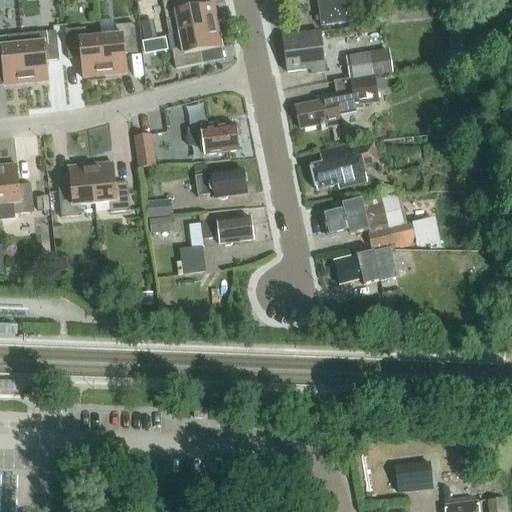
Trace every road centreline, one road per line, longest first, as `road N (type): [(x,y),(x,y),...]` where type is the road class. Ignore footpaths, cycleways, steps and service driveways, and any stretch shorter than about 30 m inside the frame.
road 1 (residential): [(339,511),(324,474),(304,453),(0,440)]
road 2 (residential): [(258,73),(79,122),(0,131)]
road 3 (residential): [(295,310),(296,265),(258,73)]
